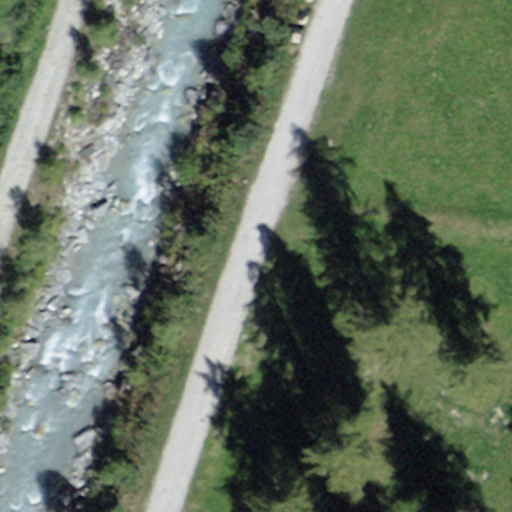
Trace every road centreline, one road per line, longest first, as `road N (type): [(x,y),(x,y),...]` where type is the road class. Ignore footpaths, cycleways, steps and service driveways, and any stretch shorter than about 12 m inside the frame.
road 1 (track): [(333,0),(165,511)]
road 2 (track): [(75,0),(0,224)]
